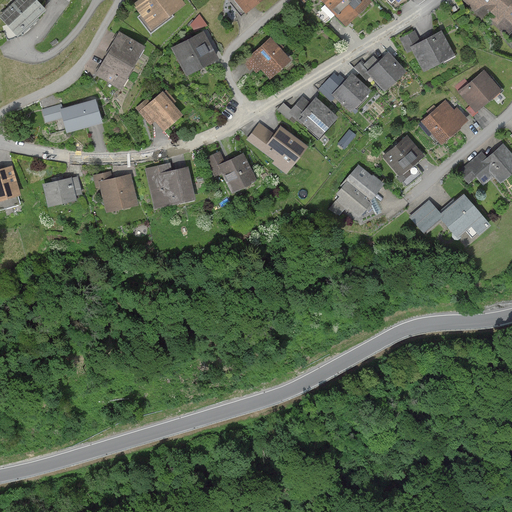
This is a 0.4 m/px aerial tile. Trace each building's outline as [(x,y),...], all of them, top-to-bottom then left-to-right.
[(34,0),(15,0),(0,14),(0,20),(5,26),(2,27),(5,38),(15,36),(16,37),(44,11),(34,0)] [(137,0),(132,5),(140,15),(137,17),(150,34),(174,17),(172,13),(184,5),(180,0),(137,0)] [(224,0),(225,0),(226,0),(240,17),(261,0),(224,0)] [(307,0),(305,2),(315,13),(324,4),(329,10),(339,0),(307,0)] [(368,0),(339,0),(329,10),(344,26),(370,2),(368,0)] [(462,0),(475,11),(482,6),(475,0),(462,0)] [(511,0),(475,0),(482,6),(493,16),(496,18),(511,0)] [(511,0),(496,18),(493,16),(490,19),(494,22),(492,24),(507,37),(511,31),(511,0)] [(201,17),(189,23),(194,33),(206,27),(201,17)] [(414,30),(398,38),(406,53),(411,51),(409,47),(420,41),(414,30)] [(202,31),(169,48),(184,77),(217,60),(202,31)] [(409,47),(411,51),(422,72),(453,56),(440,31),(420,41),(409,47)] [(118,32),(106,53),(131,67),(143,46),(118,32)] [(269,37),(241,62),(249,71),(251,69),(255,73),(260,69),(268,78),(289,60),(280,49),(282,47),(273,36),(270,38),(269,37)] [(365,72),(370,77),(383,92),(405,71),(388,52),(378,61),(365,72)] [(106,53),(93,75),(119,89),(131,67),(106,53)] [(366,81),(370,77),(365,72),(378,61),(373,55),(364,63),(361,61),(354,67),(366,81)] [(483,70),(456,92),(470,108),(474,112),(476,111),(500,91),(483,70)] [(330,102),(333,99),(329,95),(345,79),(340,74),(337,77),(334,73),(317,89),(330,102)] [(329,95),(333,99),(349,112),(369,90),(350,73),(345,79),(329,95)] [(144,100),(134,108),(149,126),(153,122),(162,132),(181,115),(172,104),(175,102),(165,90),(162,93),(161,91),(147,103),(144,100)] [(282,103),(276,110),(288,120),(291,116),(297,121),(297,120),(301,116),(299,114),(309,103),(302,96),(290,110),(282,103)] [(309,103),(299,114),(301,116),(297,120),(318,139),(337,119),(315,97),(309,103)] [(40,109),(44,124),(61,119),(64,133),(100,123),(99,120),(102,119),(97,102),(95,102),(94,100),(62,108),(61,104),(40,109)] [(445,100),(420,121),(440,144),(467,120),(456,107),(453,109),(445,100)] [(474,112),(470,108),(467,110),(472,117),(477,112),(476,111),(474,112)] [(246,140),(260,150),(271,137),(266,133),(268,130),(259,123),(246,140)] [(307,146),(279,125),(271,137),(260,150),(273,161),(271,164),(285,174),(307,146)] [(355,135),(348,130),(337,144),(343,150),(355,135)] [(406,135),(381,156),(398,176),(396,178),(400,183),(401,182),(405,187),(421,174),(413,165),(423,156),(406,135)] [(483,150),(458,172),(468,184),(476,177),(483,185),(494,176),(500,183),(511,172),(511,154),(502,143),(487,155),(483,150)] [(224,162),(219,151),(205,158),(214,177),(220,174),(216,165),(224,162)] [(220,174),(230,193),(256,181),(242,153),(224,162),(216,165),(220,174)] [(144,169),(154,209),(194,200),(187,166),(171,170),(170,163),(144,169)] [(383,183),(372,175),(370,175),(357,165),(345,181),(369,200),(383,183)] [(0,168),(0,210),(20,205),(18,197),(20,196),(11,166),(0,168)] [(95,189),(99,188),(97,181),(112,178),(110,171),(92,175),(95,189)] [(112,178),(97,181),(99,188),(104,213),(137,206),(130,174),(112,178)] [(56,181),(41,184),(47,207),(71,201),(71,203),(76,202),(75,196),(81,195),(77,176),(70,178),(70,177),(63,179),(62,176),(55,178),(56,181)] [(369,200),(345,181),(342,185),(343,186),(337,194),(340,196),(330,210),(339,217),(344,210),(346,211),(347,210),(357,218),(360,223),(377,215),(369,200)] [(462,194),(439,214),(436,216),(438,219),(455,238),(469,226),(477,235),(488,225),(462,194)] [(439,214),(428,200),(408,217),(421,233),(438,219),(436,216),(439,214)]
